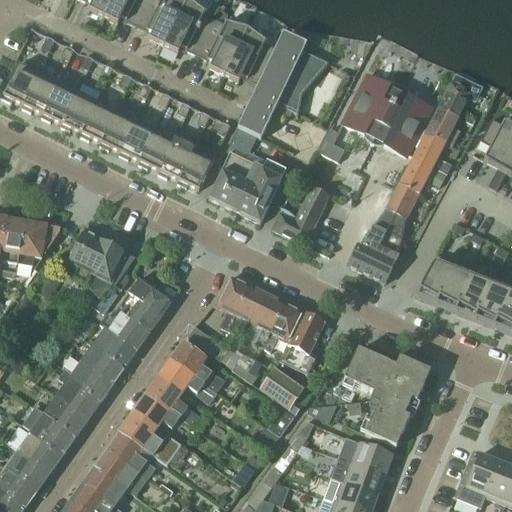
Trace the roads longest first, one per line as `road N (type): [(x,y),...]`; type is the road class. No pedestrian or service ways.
road 1 (residential): [(218,242),(43,511)]
road 2 (residential): [(473,363),(218,242)]
road 3 (residential): [(240,115),(20,10),(0,21)]
road 4 (residential): [(218,242),(0,135)]
road 5 (residential): [(408,511),(473,363)]
